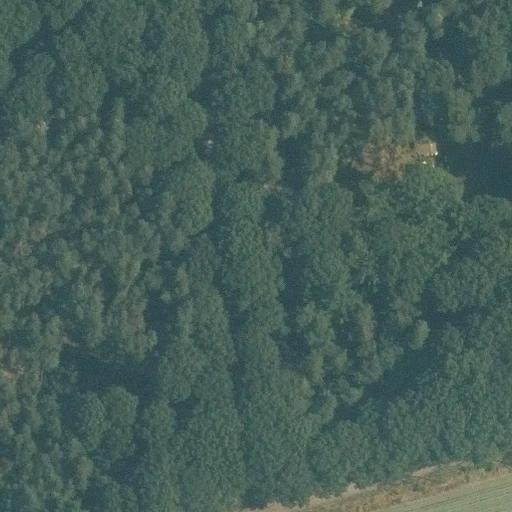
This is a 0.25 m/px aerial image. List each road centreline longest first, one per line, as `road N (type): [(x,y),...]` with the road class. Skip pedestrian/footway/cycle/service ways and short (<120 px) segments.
road 1 (track): [(250,511),(201,0)]
road 2 (track): [(511,444),(278,511)]
